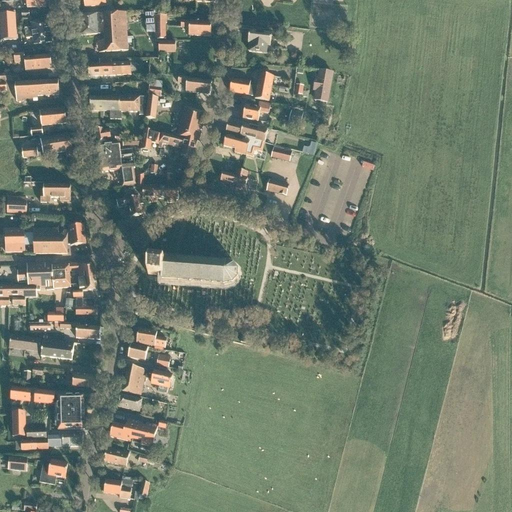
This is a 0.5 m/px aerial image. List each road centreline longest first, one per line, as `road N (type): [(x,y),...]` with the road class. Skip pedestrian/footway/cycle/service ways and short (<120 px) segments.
road 1 (residential): [(106,249),(191,194),(222,83),(229,0)]
road 2 (unclassified): [(83,511),(116,321),(107,256)]
road 3 (unclassified): [(106,249),(61,0)]
